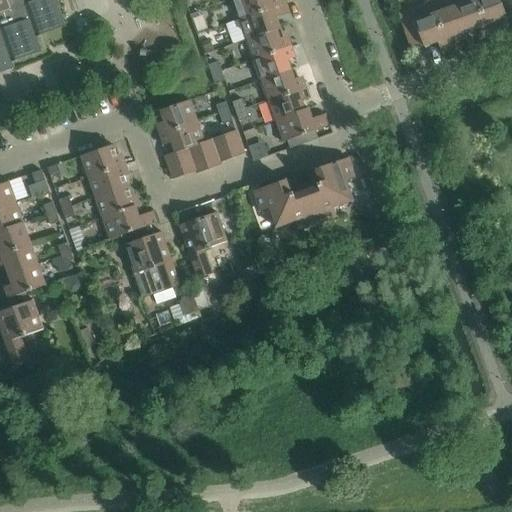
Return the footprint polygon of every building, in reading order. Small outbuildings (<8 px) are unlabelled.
[(39,0),(0,0),(0,107),(3,106),(0,97),(0,65),(3,64),(6,72),(15,69),(12,62),(41,51),(36,36),(66,26),(56,0),(41,0),(40,0),(39,0)] [(232,0),(240,20),(287,4),(285,0),(232,0)] [(453,0),(441,0),(432,3),(449,50),(456,47),(453,37),(466,33),(453,0)] [(476,0),(453,0),(466,33),(479,28),(482,38),(489,35),(476,0)] [(500,0),(476,0),(489,35),(497,32),(493,23),(507,18),(500,0)] [(449,50),(432,3),(400,15),(411,47),(423,43),(424,47),(438,42),(442,52),(449,50)] [(287,4),(240,20),(247,41),(277,30),(277,31),(281,30),(277,19),(290,14),(287,4)] [(277,30),(247,41),(254,61),(292,47),(288,37),(281,40),(277,31),(277,30)] [(210,41),(202,44),(206,55),(214,52),(210,41)] [(292,47),(254,61),(261,81),(291,71),(288,61),(296,58),(292,47)] [(209,66),(212,76),(222,72),(219,62),(209,66)] [(291,71),(261,81),(268,102),(307,88),(303,77),(295,80),(291,71)] [(222,72),(212,76),(215,85),(225,82),(222,72)] [(307,88),(268,102),(276,122),(306,111),(306,110),(303,102),(310,99),(307,88)] [(233,103),(236,113),(246,109),(243,100),(233,103)] [(164,123),(156,125),(160,136),(198,123),(190,101),(160,112),(164,123)] [(216,105),(220,115),(229,111),(226,102),(216,105)] [(246,109),(236,113),(240,123),(250,119),(246,109)] [(306,111),(276,122),(283,143),(330,126),(326,115),(313,120),(309,109),(306,110),(306,111)] [(229,111),(220,115),(223,124),(233,121),(229,111)] [(198,123),(160,136),(163,147),(171,144),(175,154),(177,154),(189,149),(201,145),(205,144),(205,143),(198,123)] [(237,131),(225,136),(233,159),(245,155),(237,131)] [(225,136),(213,140),(221,163),(233,159),(225,136)] [(205,144),(201,145),(210,170),(222,166),(221,163),(213,140),(205,143),(205,144)] [(114,145),(80,158),(88,179),(126,165),(122,154),(118,156),(114,145)] [(201,145),(189,149),(197,172),(198,175),(210,170),(201,145)] [(189,149),(177,154),(185,176),(197,172),(189,149)] [(175,154),(165,157),(173,180),(185,176),(177,154),(175,154)] [(315,171),(321,186),(354,201),(347,182),(356,178),(349,159),(315,171)] [(126,165),(88,179),(95,199),(129,187),(125,178),(130,176),(126,165)] [(58,166),(48,169),(52,180),(61,176),(58,166)] [(46,182),(42,171),(32,175),(36,185),(46,182)] [(270,209),(277,229),(292,196),(287,181),(253,193),(260,212),(270,209)] [(0,209),(17,204),(9,183),(0,186),(0,209)] [(321,186),(306,191),(318,224),(337,218),(334,208),(354,201),(321,186)] [(129,187),(95,199),(102,220),(136,208),(136,209),(141,207),(137,195),(132,197),(129,187)] [(292,196),(277,229),(296,222),(300,231),(318,224),(306,191),(292,196)] [(59,201),(63,211),(72,207),(69,197),(59,201)] [(44,207),(47,216),(57,213),(53,203),(44,207)] [(17,204),(0,209),(0,232),(24,224),(17,204)] [(72,207),(63,211),(66,220),(76,217),(72,207)] [(136,208),(102,220),(110,241),(157,224),(153,213),(140,217),(136,209),(136,208)] [(57,213),(47,216),(50,226),(60,222),(57,213)] [(217,213),(179,227),(198,280),(214,275),(205,251),(212,249),(212,247),(228,242),(217,213)] [(0,255),(31,245),(24,224),(0,232),(0,255)] [(162,233),(124,246),(143,300),(154,296),(157,305),(176,298),(173,289),(181,286),(162,233)] [(58,247),(61,257),(71,253),(68,244),(58,247)] [(31,245),(0,255),(0,267),(5,266),(8,276),(39,265),(31,245)] [(71,253),(61,257),(65,266),(75,263),(71,253)] [(12,285),(4,288),(6,294),(8,300),(46,286),(39,265),(8,276),(12,285)] [(204,289),(192,293),(199,312),(211,308),(204,289)] [(192,293),(186,295),(181,306),(185,317),(199,312),(192,293)] [(33,301),(0,312),(0,329),(14,368),(29,363),(21,339),(28,337),(28,336),(43,330),(33,301)]
